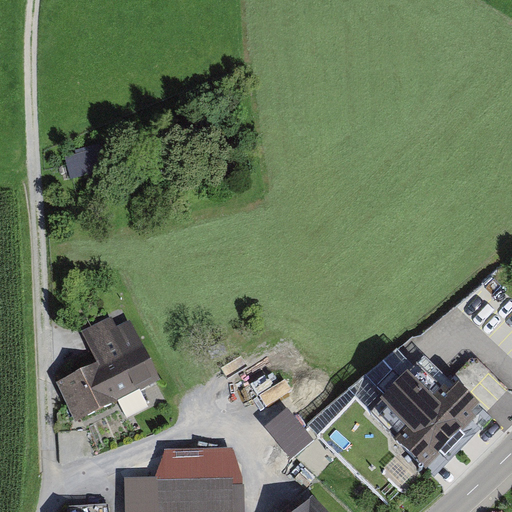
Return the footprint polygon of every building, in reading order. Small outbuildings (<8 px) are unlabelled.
[(115,143),(65,156),(71,178),(121,165),(115,143)] [(98,355),(59,373),(81,421),(123,402),(120,396),(160,378),(129,311),(86,330),(98,355)] [(360,393),(325,427),(397,501),(511,391),(484,362),(454,391),(428,364),(378,411),(360,393)] [(161,493),(131,493),(131,511),(236,511),(237,478),(161,477),(161,493)] [(114,511),(114,501),(71,505),(71,511),(114,511)] [(322,511),(314,502),(301,511),(322,511)]
